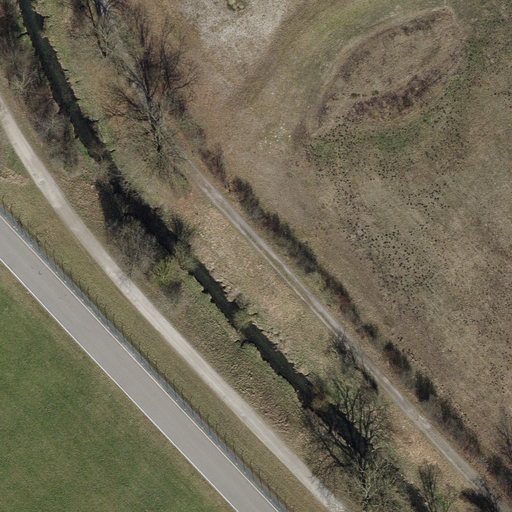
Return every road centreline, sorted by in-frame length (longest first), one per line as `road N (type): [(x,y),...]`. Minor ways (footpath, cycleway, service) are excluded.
road 1 (track): [(502,511),(184,159),(101,0)]
road 2 (track): [(0,99),(58,200),(168,330),(343,511)]
